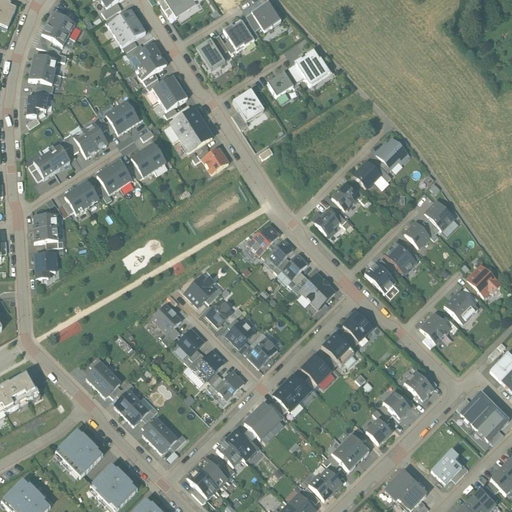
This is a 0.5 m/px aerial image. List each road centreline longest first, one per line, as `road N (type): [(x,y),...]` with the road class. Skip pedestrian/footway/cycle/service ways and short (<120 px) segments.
road 1 (residential): [(143,0),(277,209),(360,297)]
road 2 (residential): [(39,0),(13,65),(7,113),(30,345)]
road 3 (residential): [(360,297),(458,392)]
road 4 (residential): [(165,484),(264,392)]
road 5 (residential): [(264,392),(360,297)]
